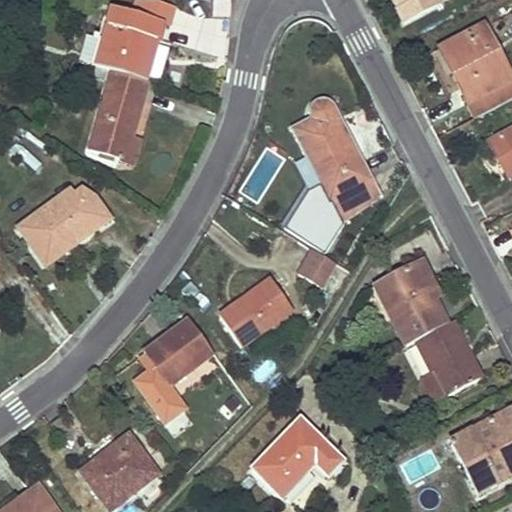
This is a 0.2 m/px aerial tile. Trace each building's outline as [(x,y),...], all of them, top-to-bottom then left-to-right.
[(231,16),(231,0),(214,0),(213,15),(231,16)] [(440,3),(438,0),(391,0),(404,23),(440,3)] [(146,81),(162,26),(169,27),(173,10),(163,7),(134,5),(132,16),(112,11),(104,40),(94,38),(93,40),(87,38),(80,64),(83,65),(108,72),(112,74),(148,84),(148,82),(146,81)] [(511,99),(511,79),(484,27),(444,49),(457,73),(452,75),(475,119),(511,99)] [(457,73),(444,49),(439,51),(452,75),(457,73)] [(105,83),(108,72),(93,70),(90,78),(105,83)] [(134,132),(148,84),(112,74),(90,152),(120,161),(119,162),(121,163),(128,137),(130,131),(134,132)] [(371,180),(333,108),(331,105),(326,103),(320,103),(317,104),(315,106),(311,112),(311,117),(312,121),(292,131),(330,202),(371,180)] [(511,135),(502,141),(501,138),(489,144),(509,179),(511,177),(511,135)] [(133,167),(141,141),(128,137),(121,163),(133,167)] [(23,150),(16,146),(10,152),(16,157),(17,156),(23,150)] [(41,166),(23,150),(17,156),(35,172),(41,166)] [(380,198),(371,180),(330,202),(341,224),(380,198)] [(70,250),(109,221),(93,201),(81,193),(73,199),(70,194),(18,231),(42,262),(66,244),(70,250)] [(344,258),(351,247),(339,239),(332,249),(344,258)] [(46,268),(70,250),(66,244),(42,262),(46,268)] [(322,289),(336,265),(312,251),(298,275),(322,289)] [(433,300),(423,282),(429,278),(421,264),(375,288),(406,348),(416,343),(447,327),(433,300)] [(438,297),(429,278),(423,282),(433,300),(438,297)] [(240,349),(292,312),(271,283),(220,320),(240,349)] [(169,389),(212,355),(189,323),(144,356),(146,358),(167,387),(169,389)] [(482,379),(453,324),(447,327),(416,343),(433,375),(422,381),(420,388),(427,401),(434,403),(445,398),(445,399),(482,379)] [(413,346),(404,350),(417,377),(426,373),(413,346)] [(167,387),(146,358),(140,362),(162,391),(167,387)] [(149,402),(143,394),(135,400),(141,408),(149,402)] [(175,407),(184,400),(180,396),(171,403),(175,407)] [(511,476),(507,466),(511,462),(511,418),(510,414),(451,445),(478,496),(511,477),(511,476)] [(77,438),(61,416),(50,425),(66,446),(77,438)] [(344,464),(300,422),(251,472),(282,501),(315,467),(328,481),(344,464)] [(109,511),(110,511),(157,476),(128,438),(81,475),(109,511)] [(54,511),(38,489),(14,507),(17,511),(7,511),(54,511)]
